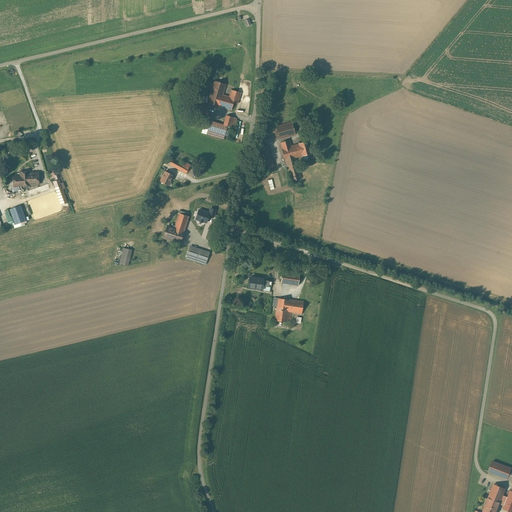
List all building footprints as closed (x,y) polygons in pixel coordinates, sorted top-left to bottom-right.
[(244,58),(233,55),(231,61),(242,65),(243,62),(243,61),(244,58)] [(226,85),(214,81),(211,91),(223,95),(226,85)] [(223,95),(211,91),(207,103),(230,110),(233,102),(237,104),(241,93),(231,90),(229,97),(223,95)] [(209,109),(190,102),(187,111),(206,118),(209,109)] [(220,126),(205,121),(201,135),(219,140),(223,128),(227,129),(230,118),(223,116),(220,126)] [(295,134),(292,122),(275,127),(279,139),(295,134)] [(290,140),(279,143),(290,182),(301,179),(295,158),(301,156),(311,154),(307,141),(291,145),(290,140)] [(274,167),(268,146),(259,148),(264,169),(274,167)] [(172,160),(169,165),(185,173),(189,165),(184,162),(182,165),(172,160)] [(173,176),(165,172),(160,181),(168,185),(173,176)] [(38,184),(38,173),(20,173),(20,176),(14,177),(14,182),(15,181),(16,186),(38,184)] [(67,203),(59,180),(53,182),(61,205),(67,203)] [(278,188),(276,180),(268,182),(271,190),(278,188)] [(26,221),(21,206),(10,210),(15,225),(26,221)] [(210,213),(198,209),(195,220),(207,224),(210,213)] [(180,243),(188,217),(179,214),(174,229),(167,227),(163,238),(180,243)] [(209,253),(191,247),(187,258),(205,264),(209,253)] [(123,248),(119,263),(128,266),(132,250),(123,248)] [(300,273),(283,270),(281,283),(298,286),(300,273)] [(262,291),(264,278),(249,276),(247,289),(262,291)] [(303,301),(278,297),(274,320),(288,323),(290,313),(301,315),(303,301)] [(511,468),(492,461),(488,472),(511,481),(511,468)] [(496,511),(506,488),(493,483),(481,511),(496,511)] [(511,511),(511,491),(510,491),(502,509),(511,511)]
